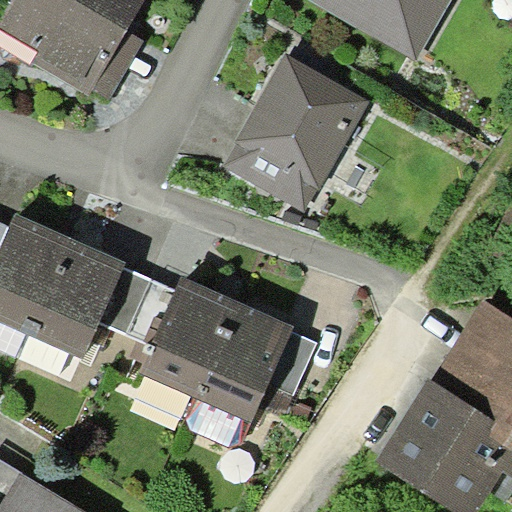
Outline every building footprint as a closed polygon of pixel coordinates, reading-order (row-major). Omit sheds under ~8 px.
[(13,0),(0,23),(0,28),(40,53),(34,62),(88,94),(92,88),(110,99),(145,41),(126,30),(143,0),(13,0)] [(310,0),(417,61),(452,0),(310,0)] [(371,100),(286,51),(235,140),(237,141),(224,164),(305,211),(319,187),(321,188),(371,100)] [(0,320),(27,332),(71,236),(15,211),(8,225),(0,242),(0,320)] [(0,242),(8,225),(0,221),(0,242)] [(126,261),(71,236),(27,332),(82,357),(98,322),(123,267),(126,261)] [(174,290),(123,267),(98,322),(149,344),(174,290)] [(137,372),(196,398),(240,300),(181,274),(174,290),(149,344),(137,372)] [(511,315),(483,297),(431,379),(428,377),(375,459),(458,511),(480,511),(506,473),(511,462),(511,501),(511,503),(511,315)] [(294,324),(240,300),(196,398),(250,422),(268,382),(291,330),(294,324)] [(317,342),(291,330),(268,382),(293,394),(317,342)] [(0,505),(21,472),(0,459),(0,505)] [(85,511),(21,472),(0,505),(0,511),(85,511)]
